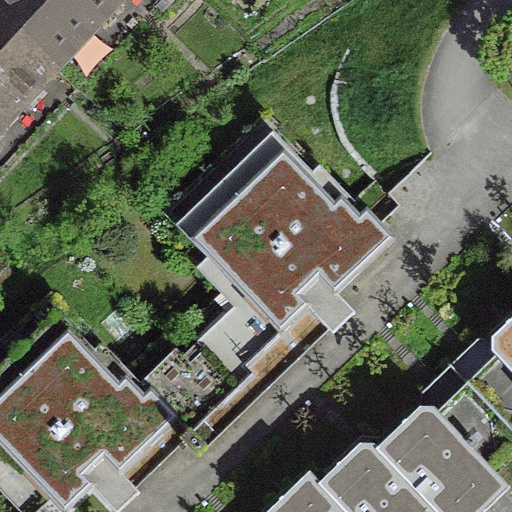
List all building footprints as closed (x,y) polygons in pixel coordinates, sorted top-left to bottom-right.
[(117,0),(0,0),(0,21),(51,70),(117,0)] [(0,124),(51,70),(0,21),(0,124)] [(282,172),(250,139),(180,207),(207,235),(191,251),(218,279),(211,286),(239,314),(185,366),(178,358),(176,360),(211,398),(218,406),(249,376),(242,369),(303,311),(310,317),(390,240),(362,211),(354,218),(319,181),(311,188),(289,165),(282,172)] [(511,317),(487,341),(487,355),(490,359),(461,387),(511,439),(511,317)] [(182,427),(211,398),(176,360),(138,397),(96,354),(89,361),(74,344),(67,351),(35,318),(0,352),(0,455),(3,458),(0,461),(0,469),(12,482),(1,492),(19,511),(32,511),(44,501),(54,511),(64,511),(87,490),(94,497),(175,420),(182,427)] [(488,472),(511,447),(511,439),(461,387),(433,415),(429,411),(415,411),(373,452),(431,511),(482,511),(506,490),(488,472)] [(431,511),(373,452),(369,447),(355,448),(315,486),(340,511),(431,511)] [(340,511),(315,486),(311,482),(304,475),(266,511),(340,511)]
